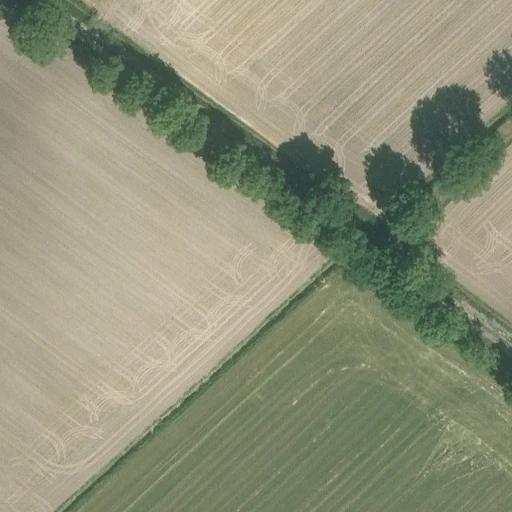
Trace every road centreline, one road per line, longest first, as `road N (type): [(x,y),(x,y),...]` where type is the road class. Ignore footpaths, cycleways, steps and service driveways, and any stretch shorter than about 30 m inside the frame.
road 1 (track): [(511,348),(54,0)]
road 2 (track): [(511,117),(366,237)]
